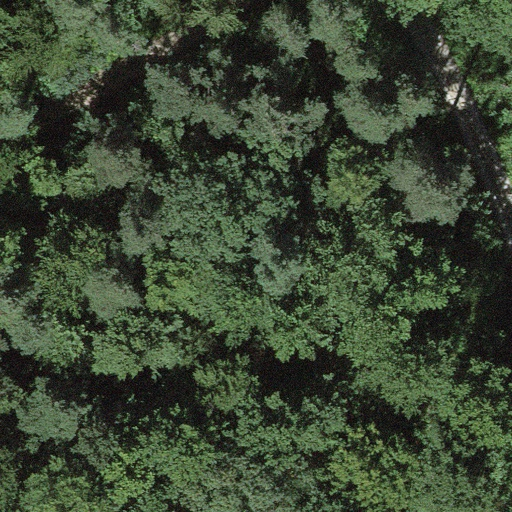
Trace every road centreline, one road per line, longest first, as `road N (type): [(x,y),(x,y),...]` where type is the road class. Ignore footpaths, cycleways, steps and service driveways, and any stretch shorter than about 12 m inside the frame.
road 1 (track): [(511,247),(407,0)]
road 2 (track): [(223,0),(0,136)]
